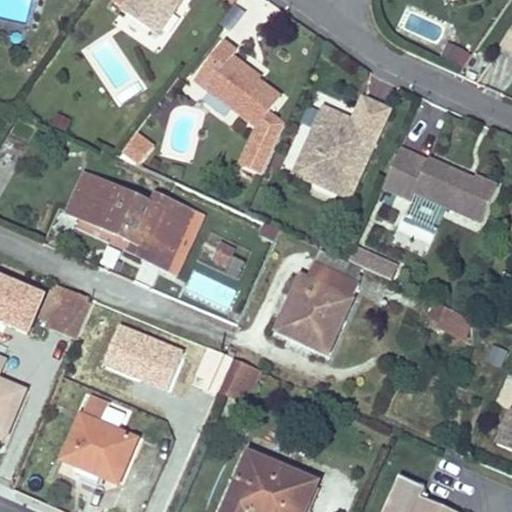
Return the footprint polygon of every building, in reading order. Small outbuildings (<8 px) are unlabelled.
[(182,2),(183,0),(129,0),(121,12),(158,37),(176,10),(174,8),(180,0),(182,2)] [(176,10),(182,2),(180,0),(174,8),(176,10)] [(238,0),(224,33),(255,47),(273,5),(262,0),(238,0)] [(511,30),(501,47),(511,53),(511,30)] [(107,33),(84,50),(117,95),(140,78),(107,33)] [(214,83),(207,91),(258,130),(282,99),(232,61),(238,53),(224,43),(201,73),(214,83)] [(448,46),(442,60),(466,70),(472,55),(448,46)] [(214,83),(201,73),(195,81),(207,91),(214,83)] [(317,158),(306,181),(350,201),(380,135),(324,109),(304,152),(317,158)] [(138,136),(134,140),(151,154),(154,149),(138,136)] [(134,140),(124,153),(141,166),(151,154),(134,140)] [(414,156),(401,150),(383,190),(396,196),(414,156)] [(306,181),(317,158),(304,152),(294,176),(306,181)] [(429,162),(414,156),(396,196),(412,203),(415,194),(483,224),(499,188),(476,177),(475,181),(473,185),(462,181),(464,176),(429,160),(429,162)] [(158,209),(85,176),(68,214),(141,247),(143,247),(146,239),(175,252),(193,213),(163,199),(158,209)] [(475,181),(464,176),(462,181),(473,185),(475,181)] [(175,252),(146,239),(143,247),(141,247),(137,256),(167,270),(175,252)] [(237,252),(223,246),(215,264),(229,270),(237,252)] [(385,262),(356,249),(350,263),(379,276),(385,262)] [(349,264),(320,251),(314,264),(355,283),(361,269),(349,264)] [(399,269),(385,262),(379,276),(393,282),(399,269)] [(355,283),(314,264),(307,280),(292,312),(287,310),(277,331),(328,355),(360,284),(355,283)] [(292,312),(307,280),(301,277),(287,310),(292,312)] [(66,290),(50,328),(79,340),(93,307),(87,304),(89,300),(66,290)] [(439,328),(447,312),(434,306),(425,325),(438,331),(439,328)] [(468,321),(447,312),(439,328),(467,341),(468,321)] [(209,349),(196,344),(190,357),(203,362),(209,349)] [(487,364),(504,369),(509,353),(492,348),(487,364)] [(203,389),(218,353),(209,349),(203,362),(194,385),(203,389)] [(233,360),(227,357),(218,353),(203,389),(218,395),(233,360)] [(0,434),(7,437),(25,393),(0,382),(0,374),(6,361),(0,359),(0,434)] [(238,401),(253,368),(235,360),(220,393),(238,401)] [(261,372),(253,368),(238,401),(247,405),(261,372)] [(90,399),(63,461),(76,466),(101,477),(118,485),(138,441),(119,433),(126,416),(108,409),(109,407),(90,399)] [(511,413),(497,446),(511,452),(511,413)] [(227,511),(306,511),(318,485),(251,457),(227,511)] [(173,499),(182,477),(176,475),(168,496),(173,499)] [(427,490),(401,478),(385,511),(452,511),(423,499),(427,490)]
